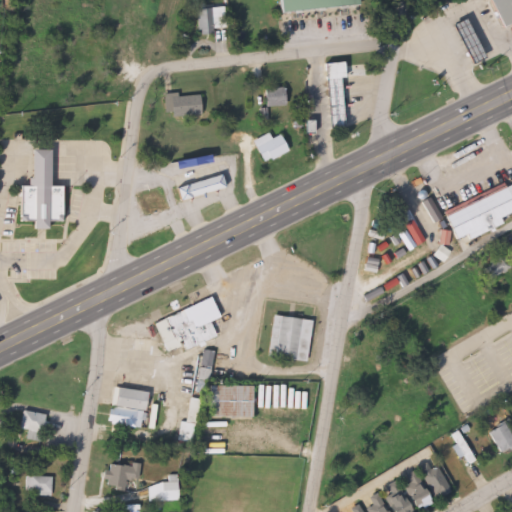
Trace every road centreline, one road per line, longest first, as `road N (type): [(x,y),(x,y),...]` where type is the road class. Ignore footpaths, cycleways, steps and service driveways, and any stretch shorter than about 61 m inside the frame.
road 1 (residential): [(75,511),(141,86),(173,66),(393,50)]
road 2 (trunk): [(0,348),(511,99)]
road 3 (residential): [(309,511),(401,0)]
road 4 (residential): [(343,318),(511,223)]
